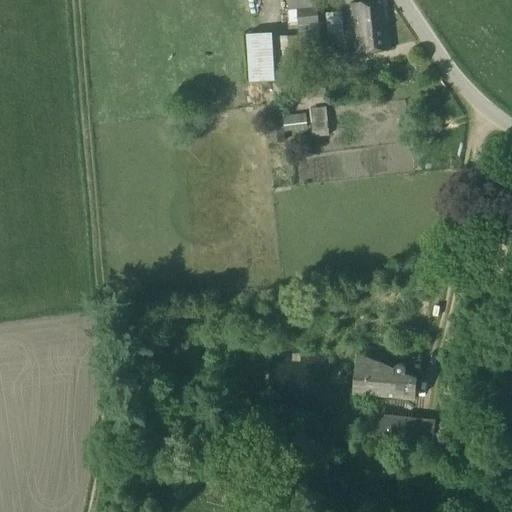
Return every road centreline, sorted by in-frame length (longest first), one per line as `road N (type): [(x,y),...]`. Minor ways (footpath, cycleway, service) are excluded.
road 1 (track): [(88,511),(106,414),(77,0)]
road 2 (track): [(427,409),(472,138),(492,110)]
road 3 (unclassified): [(403,0),(433,46),(511,128)]
